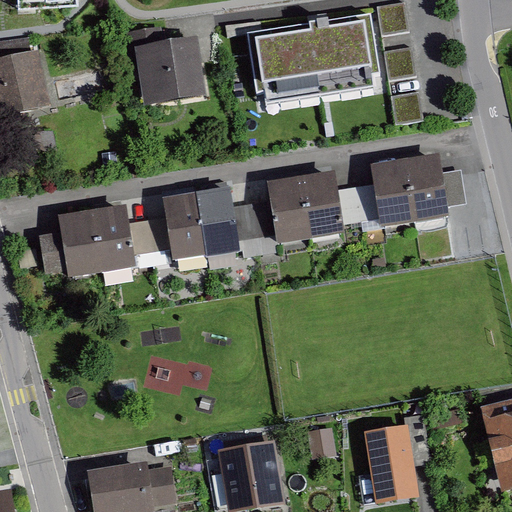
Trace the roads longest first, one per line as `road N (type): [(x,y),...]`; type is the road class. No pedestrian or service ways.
road 1 (residential): [(498,132),(0,217)]
road 2 (residential): [(0,311),(53,511)]
road 3 (residential): [(475,0),(498,132)]
